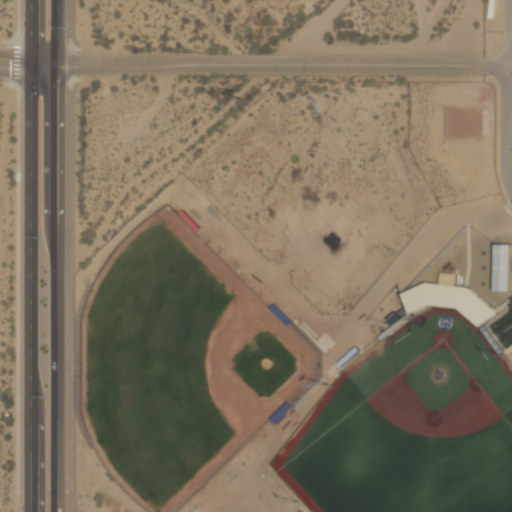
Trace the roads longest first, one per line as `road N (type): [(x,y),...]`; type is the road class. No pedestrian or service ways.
road 1 (residential): [(510,77),(490,68),(0,65)]
road 2 (tertiary): [(56,511),(53,0)]
road 3 (tertiary): [(29,0),(26,511)]
